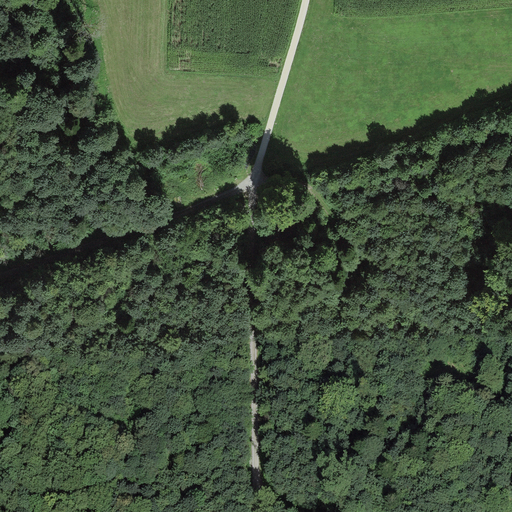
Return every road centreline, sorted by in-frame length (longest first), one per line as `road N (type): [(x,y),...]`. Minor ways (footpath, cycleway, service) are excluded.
road 1 (track): [(258,511),(254,182)]
road 2 (track): [(254,182),(0,276)]
road 3 (track): [(254,182),(306,0)]
